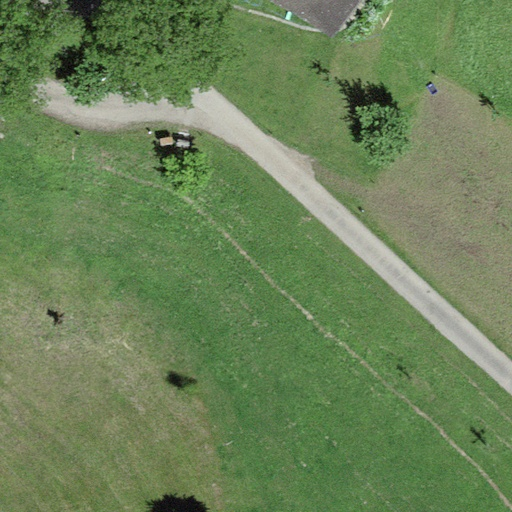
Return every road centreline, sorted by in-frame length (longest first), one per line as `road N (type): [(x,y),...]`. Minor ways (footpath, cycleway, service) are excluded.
road 1 (track): [(103,0),(110,26),(511,374)]
road 2 (track): [(0,83),(76,113),(133,118),(208,107)]
